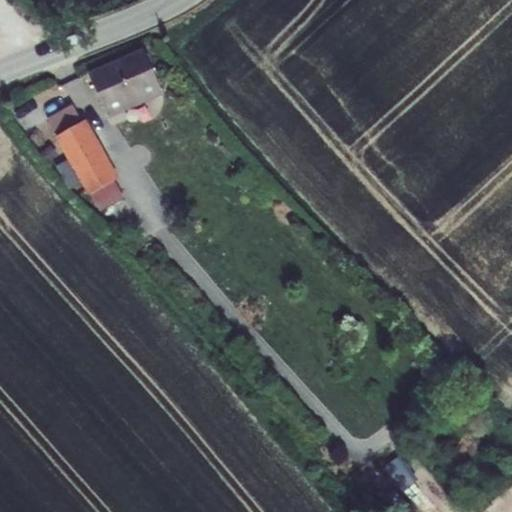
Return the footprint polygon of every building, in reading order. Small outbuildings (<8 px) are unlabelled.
[(160,93),(144,56),(89,80),(106,116),(160,93)] [(57,138),(81,125),(69,104),(45,117),(57,138)] [(90,196),(114,184),(81,125),(57,138),(90,196)] [(125,203),(114,184),(90,196),(101,215),(125,203)] [(475,419),(460,396),(435,412),(452,435),(475,419)]
